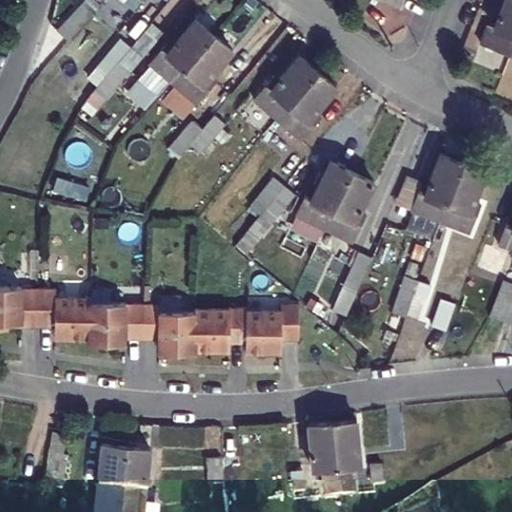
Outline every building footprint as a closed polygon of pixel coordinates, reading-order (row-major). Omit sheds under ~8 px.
[(84,0),(64,25),(73,32),(97,4),(91,0),(84,0)] [(375,0),(400,10),(404,0),(375,0)] [(509,55),(511,46),(511,0),(503,0),(493,27),(488,24),(480,43),(509,55)] [(194,18),(173,43),(166,52),(159,46),(147,59),(173,81),(212,34),(194,18)] [(198,102),(211,88),(203,82),(211,73),(231,50),(212,34),(173,81),(198,102)] [(166,52),(173,43),(167,37),(159,46),(166,52)] [(115,64),(131,46),(122,38),(98,67),(107,74),(115,64)] [(299,57),(279,81),(272,89),(266,83),(254,98),(278,119),(317,72),(299,57)] [(115,64),(107,74),(90,93),(100,101),(124,72),(115,64)] [(304,140),(316,125),(310,120),(317,112),(337,88),(317,72),(278,119),(304,140)] [(203,82),(211,88),(218,80),(211,73),(203,82)] [(273,75),(266,83),(272,89),(279,81),(273,75)] [(65,92),(81,105),(87,98),(71,85),(65,92)] [(310,120),(316,125),(323,117),(317,112),(310,120)] [(199,135),(191,145),(199,152),(224,122),(215,115),(199,135)] [(274,120),(268,128),(290,145),(296,137),(274,120)] [(173,160),(196,132),(190,127),(168,155),(173,160)] [(196,132),(173,160),(176,162),(191,145),(199,135),(196,132)] [(337,143),(323,171),(319,181),(311,177),(303,194),(333,209),(360,154),(337,143)] [(362,223),(370,206),(362,202),(367,193),(381,165),(360,154),(333,209),(362,223)] [(439,154),(428,183),(425,193),(417,190),(410,208),(442,220),(464,163),(439,154)] [(471,231),(478,213),(471,210),(475,201),(486,171),(464,163),(442,220),(471,231)] [(319,181),(323,171),(316,167),(311,177),(319,181)] [(265,198),(281,179),(273,173),(249,202),(256,208),(265,198)] [(425,193),(428,183),(421,180),(417,190),(425,193)] [(375,197),(367,193),(362,202),(370,206),(375,197)] [(265,198),(256,208),(241,225),(250,233),(273,205),(265,198)] [(471,210),(478,213),(481,204),(475,201),(471,210)] [(511,224),(511,228),(504,225),(498,242),(511,247),(511,224)] [(342,326),(369,255),(354,250),(328,321),(342,326)] [(404,312),(413,291),(418,278),(407,273),(394,308),(404,312)] [(428,282),(418,278),(413,291),(423,295),(428,282)] [(493,315),(506,319),(511,300),(511,282),(505,281),(493,315)] [(265,350),(265,346),(279,346),(279,337),(296,337),(297,302),(278,302),(278,310),(245,309),(245,306),(227,306),(226,308),(192,308),(192,311),(158,310),(158,303),(122,303),(122,302),(88,302),(88,297),(53,297),(53,288),(19,288),(19,286),(0,286),(0,326),(5,327),(5,322),(52,322),(52,333),(66,333),(66,337),(87,337),(87,342),(108,343),(108,338),(122,338),(122,337),(157,337),(157,347),(171,347),(171,351),(193,351),(193,349),(213,349),(213,345),(227,345),(227,341),(244,341),(244,350),(265,350)] [(441,328),(452,302),(439,297),(429,322),(441,328)] [(405,438),(401,408),(388,410),(393,441),(405,438)] [(332,422),(339,493),(355,492),(353,463),(362,463),(358,419),(332,422)] [(339,493),(332,422),(309,424),(313,467),(323,466),(326,495),(339,493)] [(237,425),(221,427),(223,458),(240,456),(237,425)] [(68,434),(52,430),(47,457),(63,460),(68,434)] [(120,511),(126,445),(105,443),(101,486),(108,487),(105,511),(120,511)] [(126,445),(120,511),(135,511),(138,489),(148,490),(152,448),(126,445)] [(208,485),(222,484),(222,457),(207,458),(208,485)] [(385,482),(382,461),(371,462),(374,483),(385,482)] [(304,491),(301,468),(292,469),(294,492),(304,491)] [(169,494),(198,494),(198,474),(169,475),(169,494)]
